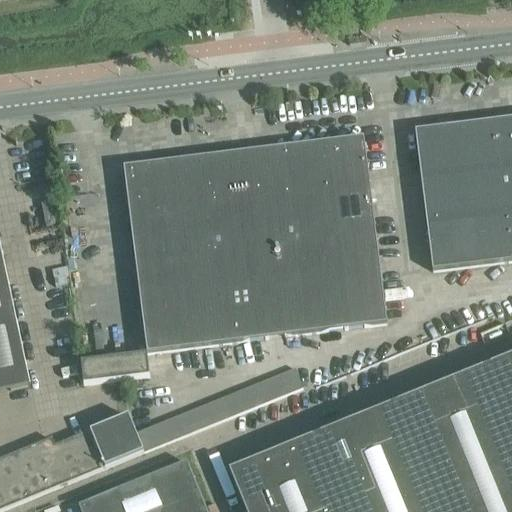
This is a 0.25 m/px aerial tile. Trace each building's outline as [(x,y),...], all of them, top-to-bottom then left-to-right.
[(511,122),(415,134),(433,275),(511,264),(511,122)] [(364,141),(124,171),(147,357),(387,327),(364,141)] [(0,394),(30,388),(0,248),(0,394)] [(84,388),(150,379),(147,357),(81,365),(84,388)] [(511,511),(511,361),(230,476),(244,511),(511,511)] [(303,391),(295,371),(285,375),(293,395),(303,391)] [(275,379),(283,399),(293,395),(285,375),(275,379)] [(265,383),(273,403),(283,399),(275,379),(265,383)] [(255,387),(264,407),(273,403),(265,383),(255,387)] [(245,391),(254,411),(264,407),(255,387),(245,391)] [(235,396),(244,415),(254,411),(245,391),(235,396)] [(226,400),(234,420),(244,415),(235,396),(226,400)] [(216,404),(224,424),(234,420),(226,400),(216,404)] [(224,424),(216,404),(206,408),(214,428),(224,424)] [(214,428),(206,408),(196,412),(204,432),(214,428)] [(204,432),(196,412),(186,416),(194,436),(204,432)] [(194,436),(186,416),(176,420),(184,440),(194,436)] [(136,436),(129,419),(72,442),(87,479),(143,456),(135,436),(136,436)] [(184,440),(176,420),(166,424),(174,444),(184,440)] [(174,444),(166,424),(156,428),(164,448),(174,444)] [(164,448),(156,428),(146,432),(154,452),(164,448)] [(135,436),(143,456),(154,452),(146,432),(136,436),(135,436)] [(55,449),(52,441),(32,450),(50,494),(69,487),(53,449),(55,449)] [(87,479),(72,442),(55,449),(53,449),(69,487),(87,479)] [(50,494),(32,450),(13,457),(31,502),(50,494)] [(31,502),(13,457),(0,462),(0,477),(13,509),(31,502)] [(78,510),(79,511),(206,511),(187,465),(176,470),(175,465),(161,471),(163,475),(78,510)] [(0,511),(5,511),(13,509),(0,477),(0,511)]
